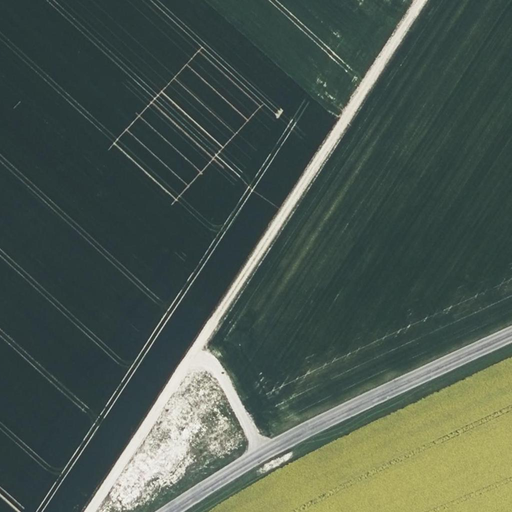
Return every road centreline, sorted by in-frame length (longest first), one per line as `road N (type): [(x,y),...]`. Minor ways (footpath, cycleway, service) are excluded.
road 1 (track): [(90,511),(419,0)]
road 2 (tertiary): [(511,333),(266,451),(171,511)]
